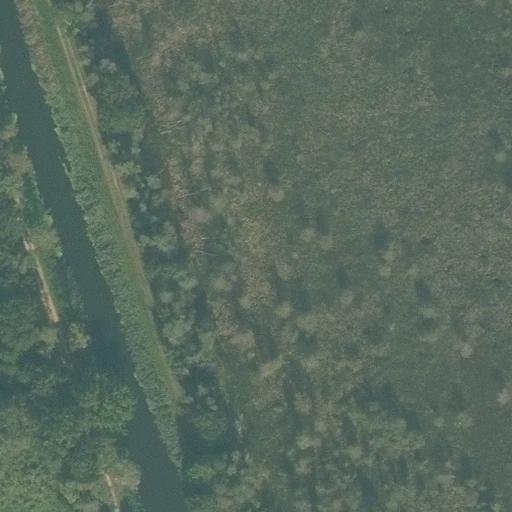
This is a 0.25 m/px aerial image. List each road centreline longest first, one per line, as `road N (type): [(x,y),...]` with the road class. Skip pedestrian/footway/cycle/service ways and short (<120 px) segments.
road 1 (track): [(52,0),(223,511)]
road 2 (track): [(83,410),(0,165)]
